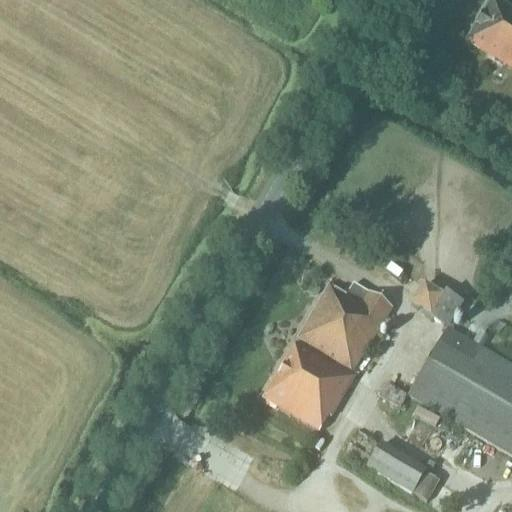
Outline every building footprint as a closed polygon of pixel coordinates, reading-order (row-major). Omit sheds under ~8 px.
[(511,74),(511,12),(492,0),(491,0),(464,46),(511,74)] [(353,287),(346,299),(328,288),(296,343),(352,378),(393,312),(368,295),(368,296),(353,287)] [(443,299),(423,287),(410,308),(429,321),(446,332),(408,398),(407,399),(511,460),(511,368),(448,332),(464,307),(445,295),(443,299)] [(331,422),(355,380),(295,345),(261,403),(319,437),(328,420),(331,422)] [(408,398),(386,385),(378,399),(400,412),(407,399),(408,398)] [(427,506),(439,485),(426,477),(427,475),(380,447),(379,448),(357,435),(344,457),(366,469),(365,471),(413,499),(413,498),(427,506)]
